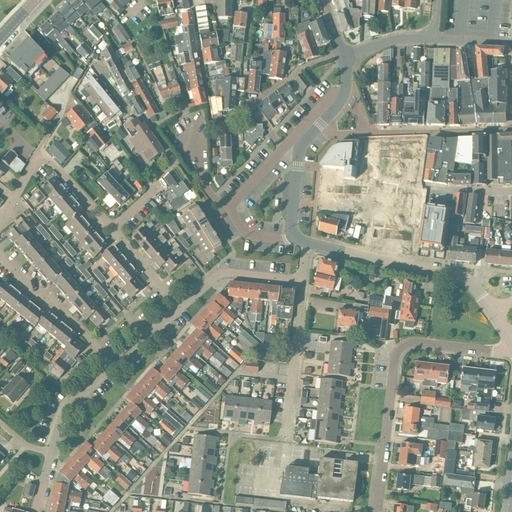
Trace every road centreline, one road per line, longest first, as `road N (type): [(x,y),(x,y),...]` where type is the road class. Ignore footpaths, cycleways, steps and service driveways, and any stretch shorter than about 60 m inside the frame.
road 1 (residential): [(375,511),(394,355),(412,342),(511,352)]
road 2 (residential): [(495,315),(468,283),(442,269),(304,245)]
road 3 (unclassified): [(304,245),(291,233),(297,155),(347,86),(345,56)]
road 4 (residential): [(113,364),(52,297),(0,256)]
road 5 (residential): [(288,428),(301,282)]
